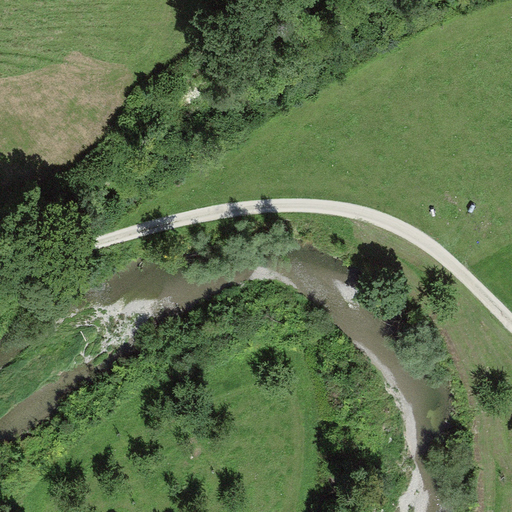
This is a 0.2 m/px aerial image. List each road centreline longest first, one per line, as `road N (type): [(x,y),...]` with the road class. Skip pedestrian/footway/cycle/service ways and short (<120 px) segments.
road 1 (track): [(511,324),(401,226),(325,205),(215,213),(0,274)]
road 2 (track): [(305,511),(324,438),(307,383)]
